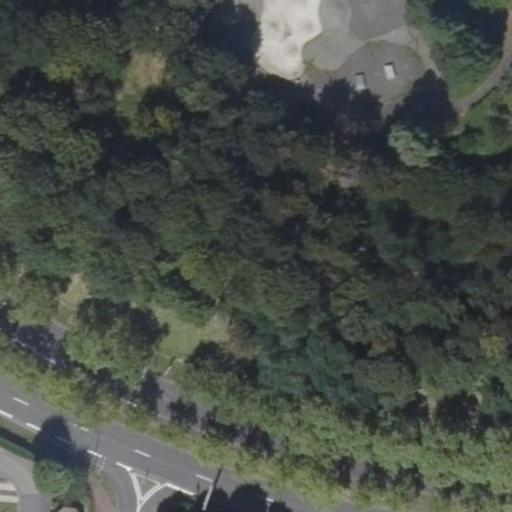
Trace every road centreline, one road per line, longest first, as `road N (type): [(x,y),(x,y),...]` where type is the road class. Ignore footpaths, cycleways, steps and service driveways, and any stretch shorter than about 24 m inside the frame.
road 1 (secondary): [(511,500),(427,486),(200,418),(0,313)]
road 2 (secondary): [(10,404),(149,463),(295,511)]
road 3 (residential): [(10,404),(114,471),(133,511)]
road 4 (residential): [(154,511),(197,501),(295,511)]
